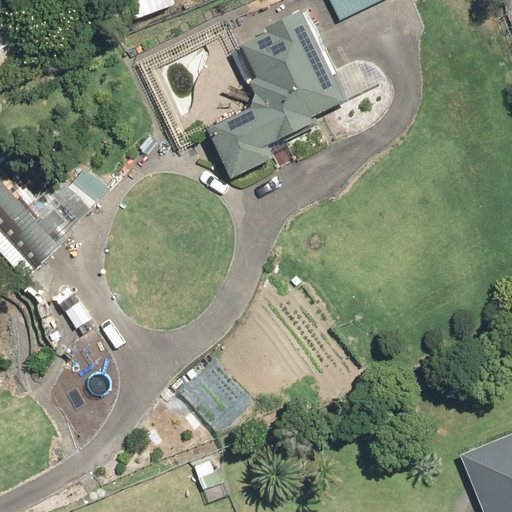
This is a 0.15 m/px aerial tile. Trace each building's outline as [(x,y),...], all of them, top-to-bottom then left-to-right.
[(261,114),(210,134),(230,184),(277,165),(269,146),(286,139),(282,130),(348,104),(312,15),(241,43),(256,81),(249,84),(261,114)] [(0,72),(29,60),(15,26),(0,31),(0,72)] [(198,33),(150,55),(134,63),(175,151),(191,143),(155,67),(203,44),(198,33)] [(95,212),(68,181),(17,225),(44,256),(95,212)] [(89,360),(80,342),(61,305),(35,318),(52,351),(28,363),(39,385),(89,360)] [(511,511),(511,432),(456,455),(479,511),(511,511)] [(222,474),(215,476),(208,456),(192,461),(200,484),(207,506),(230,498),(222,474)] [(297,511),(295,503),(262,511),(297,511)]
